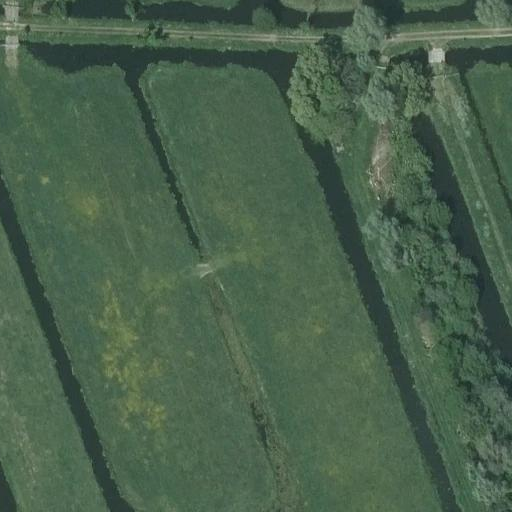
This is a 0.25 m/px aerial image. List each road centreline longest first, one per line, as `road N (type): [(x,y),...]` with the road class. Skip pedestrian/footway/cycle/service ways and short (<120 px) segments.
road 1 (track): [(434,37),(0,35)]
road 2 (track): [(511,273),(435,76)]
